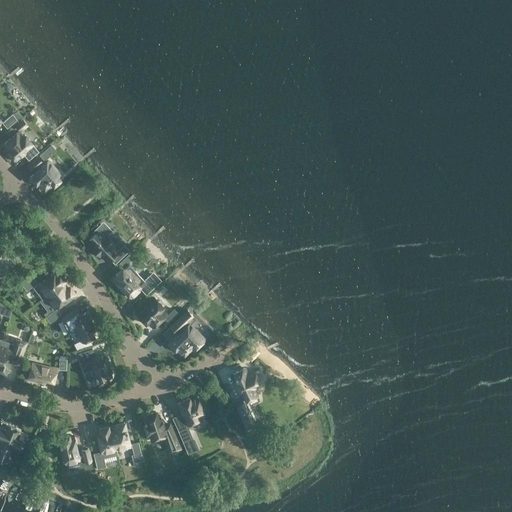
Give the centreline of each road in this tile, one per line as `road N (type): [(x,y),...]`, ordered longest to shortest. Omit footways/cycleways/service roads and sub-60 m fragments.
road 1 (residential): [(152,388),(79,260),(19,183)]
road 2 (residential): [(152,388),(54,406),(0,392)]
